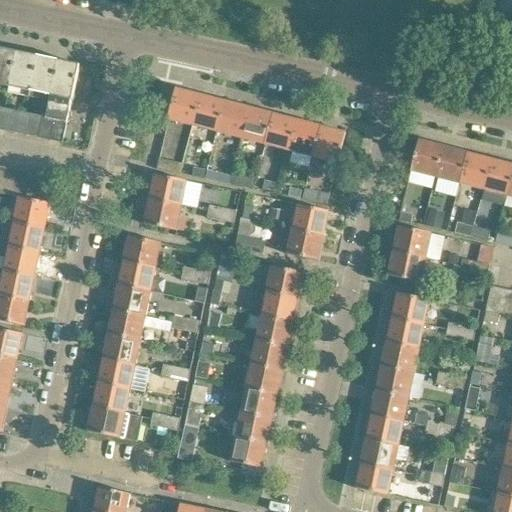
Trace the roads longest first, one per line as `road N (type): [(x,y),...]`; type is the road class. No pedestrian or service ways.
road 1 (residential): [(126,35),(42,441),(28,461),(0,461)]
road 2 (residential): [(393,93),(308,483),(310,502),(328,511)]
road 3 (residential): [(393,93),(126,35)]
road 4 (residential): [(126,35),(0,8)]
road 5 (residential): [(511,118),(393,93)]
